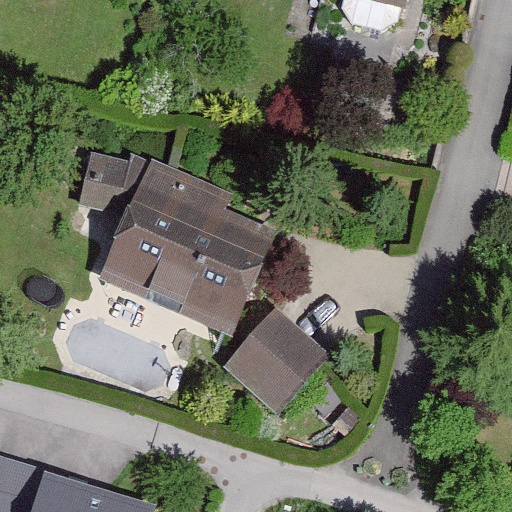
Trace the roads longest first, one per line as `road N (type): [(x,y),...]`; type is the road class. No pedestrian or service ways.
road 1 (residential): [(385,505),(507,0)]
road 2 (residential): [(385,505),(0,389)]
